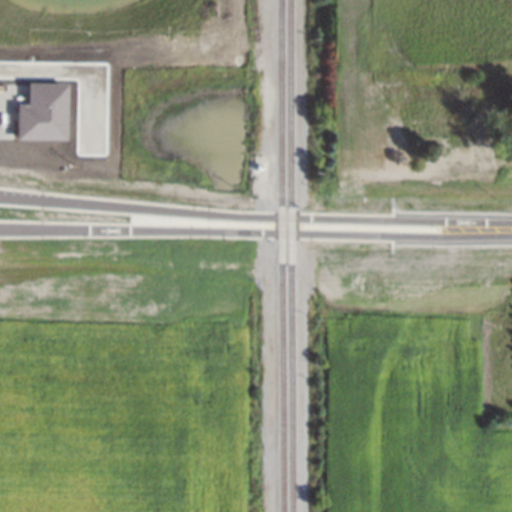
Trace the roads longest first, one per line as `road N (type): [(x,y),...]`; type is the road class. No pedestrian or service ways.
road 1 (tertiary): [(511,225),(0,196)]
road 2 (tertiary): [(0,229),(511,235)]
